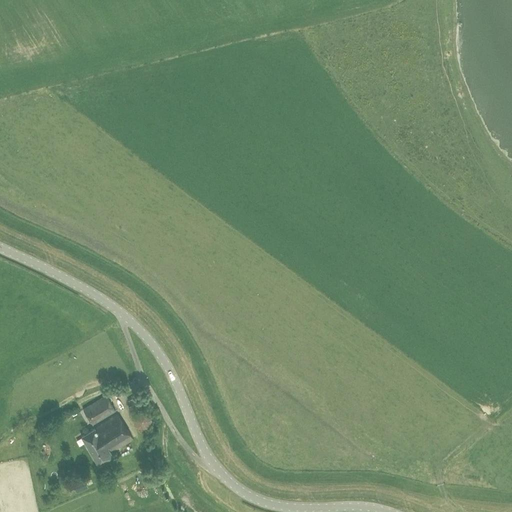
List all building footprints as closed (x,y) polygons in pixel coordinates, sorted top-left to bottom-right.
[(131,407),(137,404),(132,394),(126,398),(131,407)] [(115,410),(106,395),(83,408),(92,424),(115,410)] [(75,410),(63,417),(66,422),(78,415),(75,410)] [(147,427),(151,420),(147,412),(138,411),(133,419),(137,427),(147,427)] [(81,436),(98,464),(113,456),(111,453),(133,439),(118,414),(81,436)] [(85,480),(73,486),(76,492),(88,487),(85,480)]
